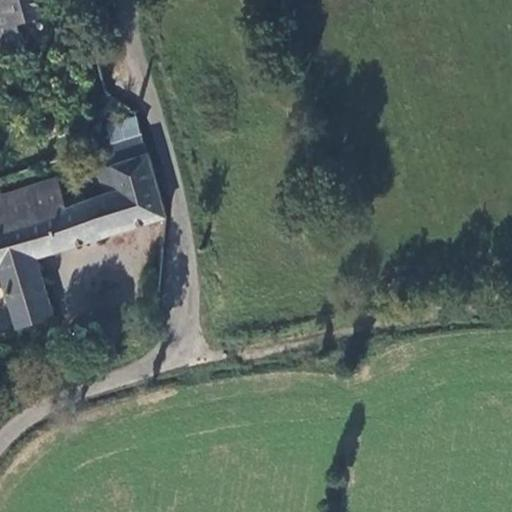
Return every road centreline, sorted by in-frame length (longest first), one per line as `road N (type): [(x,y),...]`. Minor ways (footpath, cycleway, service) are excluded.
road 1 (unclassified): [(129,0),(132,43),(184,241),(183,339),(163,359),(26,414),(0,437)]
road 2 (track): [(511,309),(408,318),(227,356),(175,352)]
